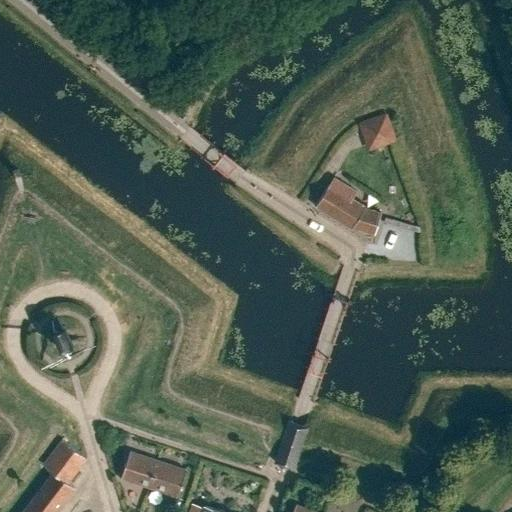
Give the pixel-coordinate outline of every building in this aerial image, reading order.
[(362,126),(369,146),(391,138),(384,118),(362,126)] [(20,177),(14,178),(17,191),(20,190),(23,190),(20,177)] [(352,200),(356,193),(334,179),(329,186),(329,185),(315,207),(352,229),(375,235),(381,213),(364,209),(365,208),(352,200)] [(51,345),(63,354),(68,353),(77,341),(77,336),(64,327),(60,328),(50,340),(51,345)] [(299,425),(291,422),(277,465),(286,468),(295,471),(309,428),(299,425)] [(69,485),(89,459),(58,436),(38,463),(69,485)] [(130,452),(121,479),(149,488),(158,462),(130,452)] [(158,462),(149,488),(177,498),(187,471),(158,462)] [(377,467),(369,490),(380,493),(387,471),(377,467)] [(68,496),(74,488),(69,485),(53,473),(23,511),(57,511),(69,497),(68,496)]
